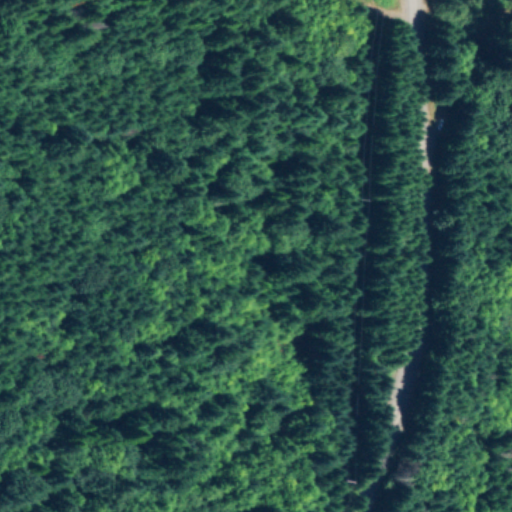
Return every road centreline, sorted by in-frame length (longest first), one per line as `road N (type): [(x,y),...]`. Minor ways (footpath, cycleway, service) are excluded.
road 1 (residential): [(387,511),(409,456),(406,0)]
road 2 (track): [(57,511),(133,485),(269,373),(340,372),(409,456)]
